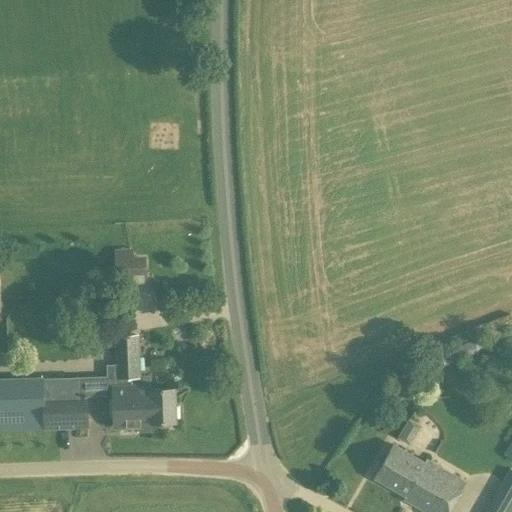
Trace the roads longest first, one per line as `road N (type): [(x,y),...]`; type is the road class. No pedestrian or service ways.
road 1 (tertiary): [(262,469),(221,88),(224,0)]
road 2 (unclassified): [(0,472),(262,469)]
